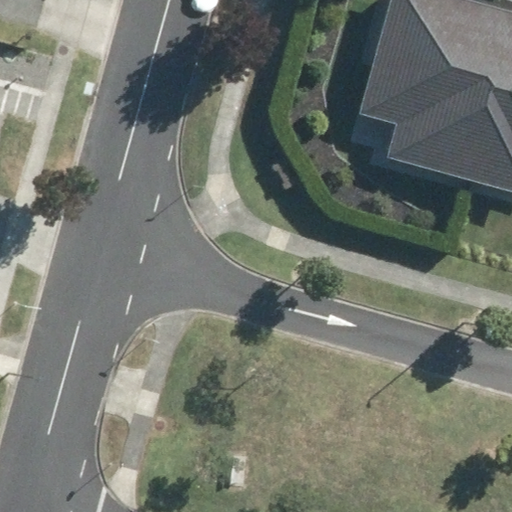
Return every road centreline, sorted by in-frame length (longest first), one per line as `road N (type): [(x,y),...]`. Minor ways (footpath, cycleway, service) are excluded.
road 1 (residential): [(104,252),(511,373)]
road 2 (residential): [(174,0),(104,252)]
road 3 (residential): [(35,504),(74,357)]
